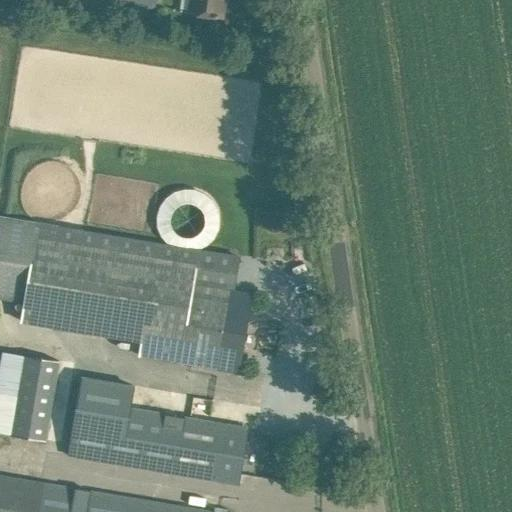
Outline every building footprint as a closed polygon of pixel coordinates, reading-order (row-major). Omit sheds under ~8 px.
[(33,0),(155,18),(157,0),(33,0)] [(223,16),(225,0),(190,0),(189,11),(223,16)] [(183,235),(190,236),(196,235),(202,231),(205,226),(207,220),(206,213),(202,208),(197,204),(190,203),(184,204),(178,207),(175,213),(173,219),(175,226),(178,231),(183,235)] [(0,214),(0,295),(29,300),(26,320),(107,333),(104,349),(238,371),(252,293),(232,290),(238,255),(0,214)] [(0,433),(63,444),(77,364),(3,351),(0,369),(0,433)] [(237,483),(247,427),(78,398),(68,455),(237,483)] [(0,511),(215,511),(42,483),(0,475),(0,511)]
